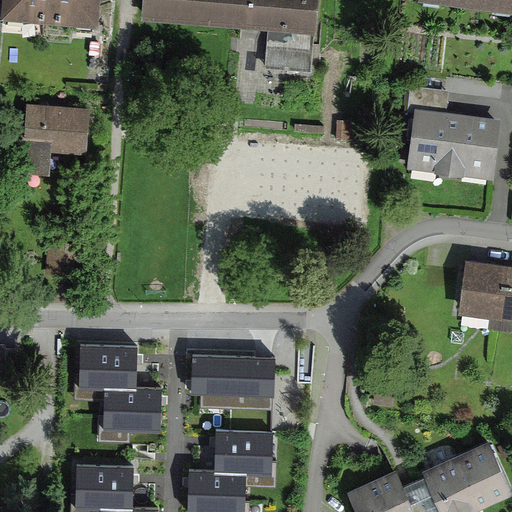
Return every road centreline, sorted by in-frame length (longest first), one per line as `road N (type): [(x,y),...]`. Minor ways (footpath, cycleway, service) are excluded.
road 1 (residential): [(338,319),(0,319)]
road 2 (residential): [(511,239),(444,232),(404,243),(338,319)]
road 3 (residential): [(338,319),(313,511)]
